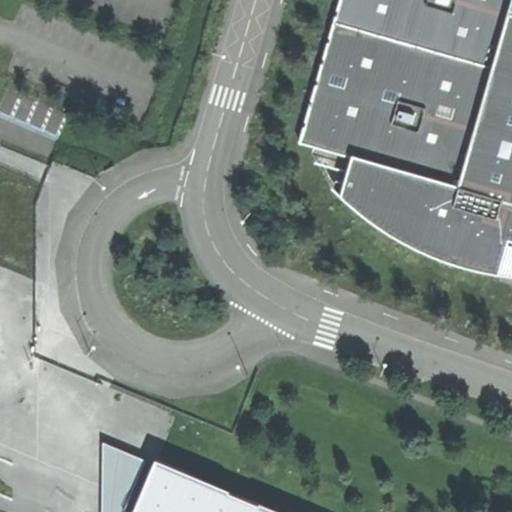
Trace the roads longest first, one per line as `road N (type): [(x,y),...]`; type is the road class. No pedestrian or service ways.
road 1 (unclassified): [(255,0),(209,155),(203,218),(230,269),(260,294),(368,340)]
road 2 (unclassified): [(511,391),(368,340)]
